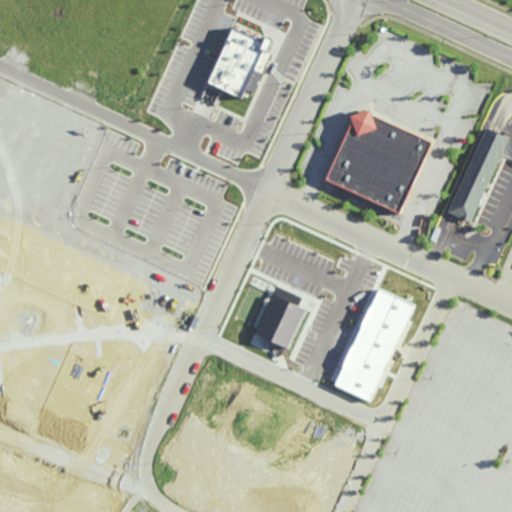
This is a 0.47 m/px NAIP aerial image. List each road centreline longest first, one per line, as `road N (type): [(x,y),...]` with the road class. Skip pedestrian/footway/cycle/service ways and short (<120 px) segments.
road 1 (residential): [(511,301),(0,67)]
road 2 (residential): [(357,0),(146,444),(150,493)]
road 3 (tertiary): [(383,0),(511,58)]
